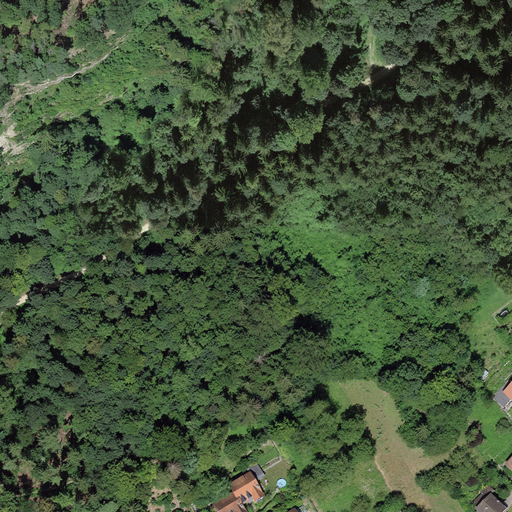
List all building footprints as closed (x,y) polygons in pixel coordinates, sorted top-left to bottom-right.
[(511,384),(508,381),(492,397),(504,407),(511,399),(511,400),(511,384)] [(250,471),(257,481),(266,476),(257,462),(248,467),(250,471)] [(240,496),(244,504),(253,498),(255,501),(265,495),(257,481),(250,471),(228,484),(233,492),(237,498),(240,496)] [(478,507),(476,509),(478,511),(505,511),(507,510),(493,495),(496,492),(488,484),(480,491),(483,494),(473,503),(478,507)] [(237,498),(233,492),(213,503),(218,511),(248,511),(244,504),(240,496),(237,498)]
